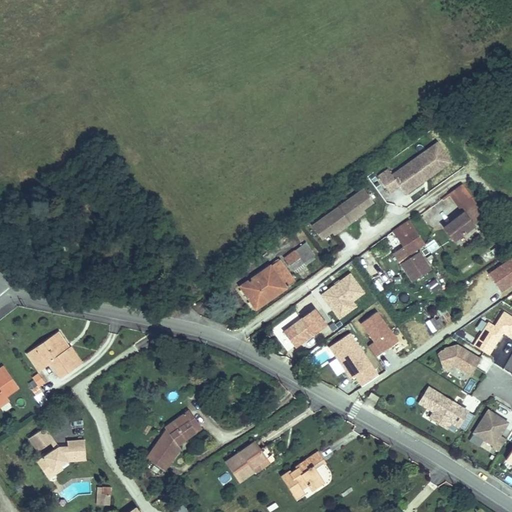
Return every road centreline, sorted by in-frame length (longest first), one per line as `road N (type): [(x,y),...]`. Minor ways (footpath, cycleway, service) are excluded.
road 1 (residential): [(21,285),(234,327),(511,500)]
road 2 (unknown): [(234,327),(441,186),(472,175),(493,192)]
